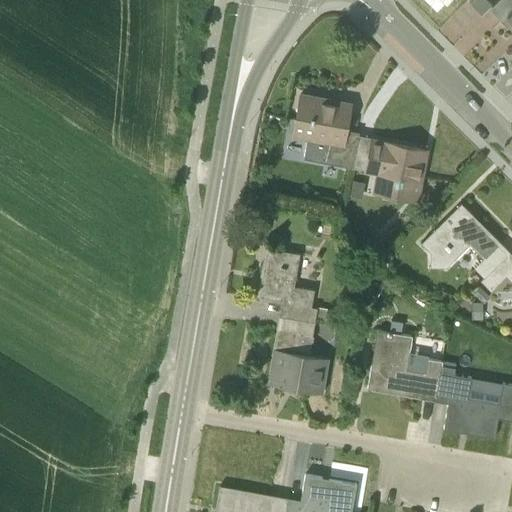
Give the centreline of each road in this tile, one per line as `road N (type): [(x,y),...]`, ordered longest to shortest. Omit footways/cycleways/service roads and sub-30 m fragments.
road 1 (residential): [(492,464),(182,410)]
road 2 (tertiary): [(182,410),(234,107)]
road 3 (residential): [(373,0),(511,137)]
road 4 (tertiary): [(234,107),(300,0)]
